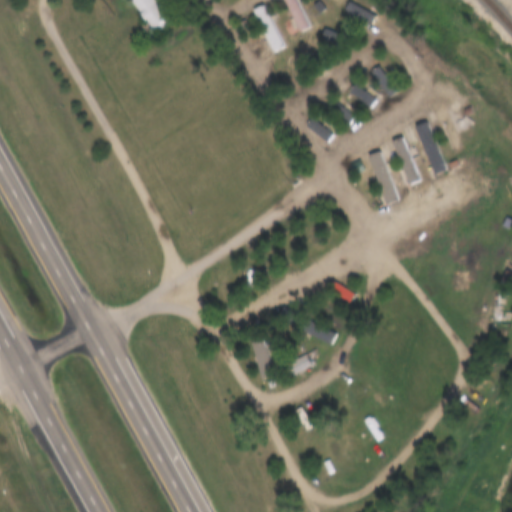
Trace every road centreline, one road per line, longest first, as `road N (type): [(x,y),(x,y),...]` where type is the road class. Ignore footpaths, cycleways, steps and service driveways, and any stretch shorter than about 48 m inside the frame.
road 1 (primary): [(192,511),(0,153)]
road 2 (primary): [(0,324),(101,511)]
